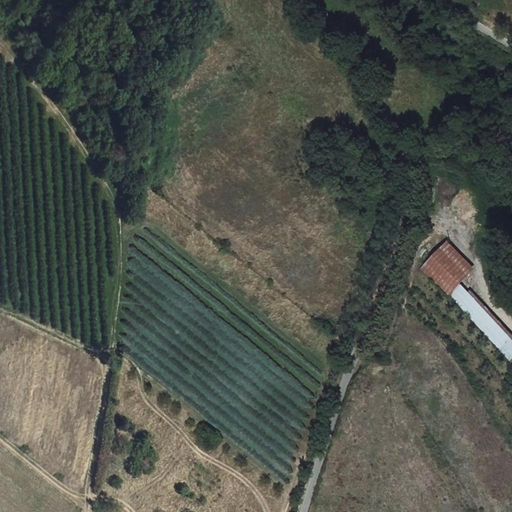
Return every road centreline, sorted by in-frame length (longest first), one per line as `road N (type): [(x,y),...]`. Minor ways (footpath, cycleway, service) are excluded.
road 1 (unclassified): [(305,511),(413,195),(401,145),(369,80),(337,32),(301,0)]
road 2 (track): [(86,511),(109,354),(116,209),(90,155),(0,41)]
road 3 (track): [(109,354),(124,357),(138,374),(157,413),(247,481),(270,511)]
road 4 (track): [(0,437),(70,491),(108,495),(130,511)]
road 5 (track): [(284,511),(327,375)]
